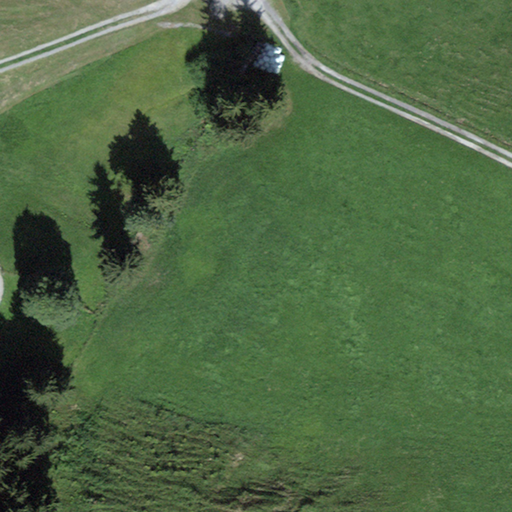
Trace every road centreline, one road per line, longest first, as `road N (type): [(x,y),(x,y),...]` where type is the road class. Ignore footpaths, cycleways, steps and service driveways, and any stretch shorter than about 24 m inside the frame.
road 1 (track): [(511,165),(334,81),(306,61),(260,0)]
road 2 (track): [(0,67),(180,0)]
